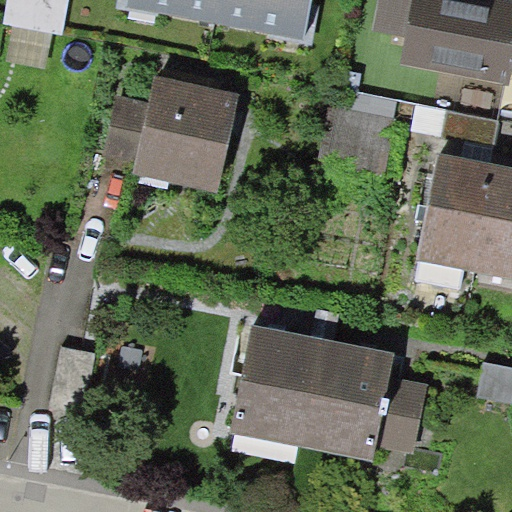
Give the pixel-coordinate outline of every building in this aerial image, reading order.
[(71,0),(8,0),(4,26),(65,37),(71,0)] [(306,0),(121,0),(119,14),(299,45),(306,0)] [(511,3),(495,0),(419,0),(409,53),(511,73),(511,3)] [(161,83),(143,165),(226,183),(244,101),(161,83)] [(424,255),(480,266),(497,171),(441,161),(424,255)] [(511,173),(497,171),(480,266),(511,271),(511,173)] [(375,447),(377,435),(415,443),(427,387),(388,379),(393,353),(254,327),(237,421),(375,447)] [(511,366),(487,362),(480,395),(511,401),(511,366)]
